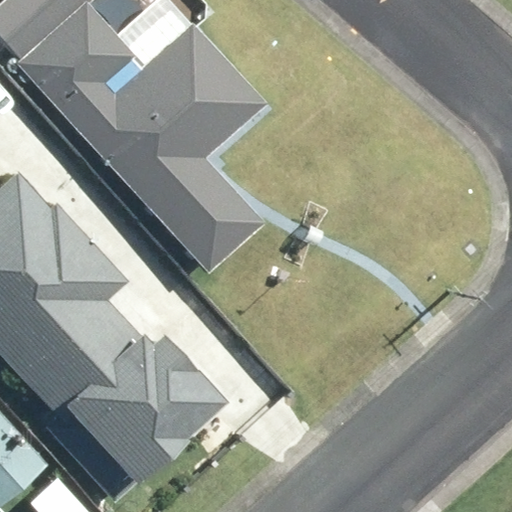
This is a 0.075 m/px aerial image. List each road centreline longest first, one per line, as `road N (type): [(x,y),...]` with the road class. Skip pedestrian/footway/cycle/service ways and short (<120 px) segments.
road 1 (residential): [(511,365),(347,511)]
road 2 (residential): [(404,0),(511,90)]
